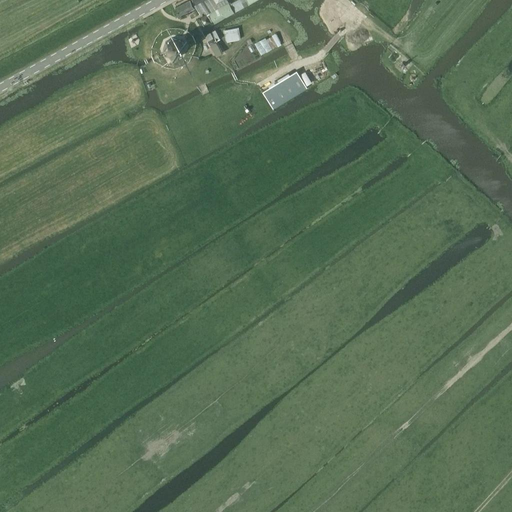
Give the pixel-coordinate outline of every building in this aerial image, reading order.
[(194,7),(190,0),(189,0),(175,7),(179,15),(194,7)] [(213,20),(215,23),(255,0),(236,0),(230,3),(227,0),(192,0),(200,13),(205,11),(207,14),(200,18),(204,25),(213,20)] [(275,33),(272,35),(278,46),(281,44),(275,33)] [(216,36),(205,42),(210,50),(220,44),(216,36)] [(271,36),(266,39),(272,49),(277,46),(271,36)] [(167,56),(174,59),(182,55),(184,48),(181,40),(173,38),(165,41),(163,49),(167,56)] [(299,72),(266,92),(275,108),(308,88),(299,72)]
